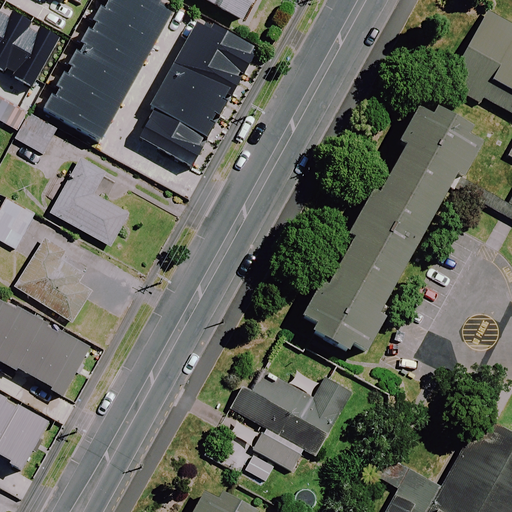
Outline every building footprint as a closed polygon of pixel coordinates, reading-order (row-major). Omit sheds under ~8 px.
[(253,0),(194,0),(240,25),(253,0)] [(511,28),(469,5),(432,72),(511,116),(511,28)] [(0,45),(4,47),(15,23),(0,15),(0,45)] [(51,83),(74,42),(40,23),(17,64),(51,83)] [(74,42),(51,83),(80,99),(103,58),(74,42)] [(175,115),(133,90),(99,146),(152,178),(165,157),(154,150),(175,115)] [(349,353),(473,131),(404,93),(280,315),(349,353)] [(23,112),(0,99),(0,124),(12,131),(23,112)] [(54,133),(28,119),(15,143),(40,157),(54,133)] [(104,176),(78,162),(48,216),(108,250),(126,218),(91,198),(104,176)] [(33,216),(4,201),(0,208),(0,244),(14,252),(33,216)] [(67,252),(36,235),(23,259),(29,262),(13,292),(42,308),(37,317),(55,326),(59,319),(71,326),(89,293),(76,286),(83,272),(63,261),(67,252)] [(0,320),(9,302),(0,297),(0,320)] [(0,332),(0,385),(29,401),(48,366),(27,355),(32,346),(2,330),(0,332)] [(332,404),(245,356),(222,396),(309,445),(332,404)] [(510,511),(511,510),(511,437),(463,410),(424,478),(389,458),(359,511),(510,511)] [(294,443),(256,422),(240,451),(278,472),(294,443)] [(245,511),(195,487),(182,511),(245,511)]
